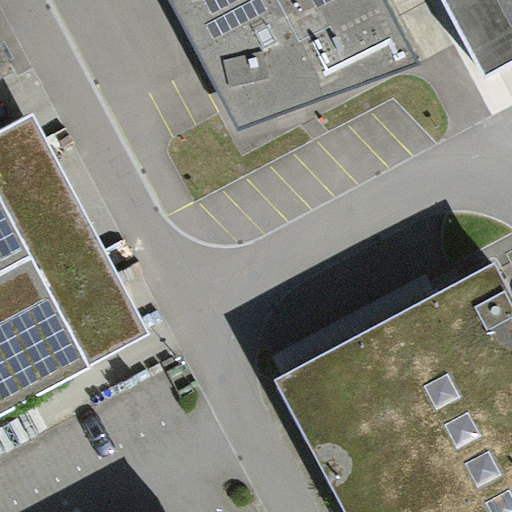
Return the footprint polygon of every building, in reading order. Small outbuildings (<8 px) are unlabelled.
[(390,0),(176,0),(240,124),(294,108),(422,60),(390,0)] [(511,0),(448,0),(487,72),(511,59),(511,0)] [(0,63),(11,58),(0,37),(0,63)] [(30,106),(0,121),(0,399),(146,322),(30,106)] [(288,335),(455,258),(439,224),(272,300),(288,335)] [(442,289),(275,376),(346,511),(511,511),(511,300),(493,263),(442,289)]
